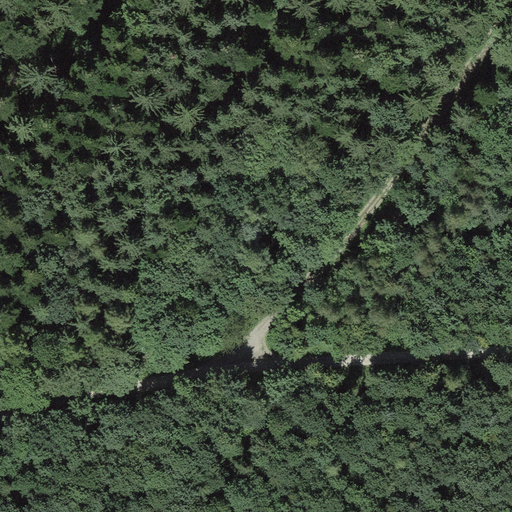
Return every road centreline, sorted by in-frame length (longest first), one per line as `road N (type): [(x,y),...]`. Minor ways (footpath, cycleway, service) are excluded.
road 1 (track): [(0,421),(236,367),(511,357)]
road 2 (track): [(236,367),(511,31)]
